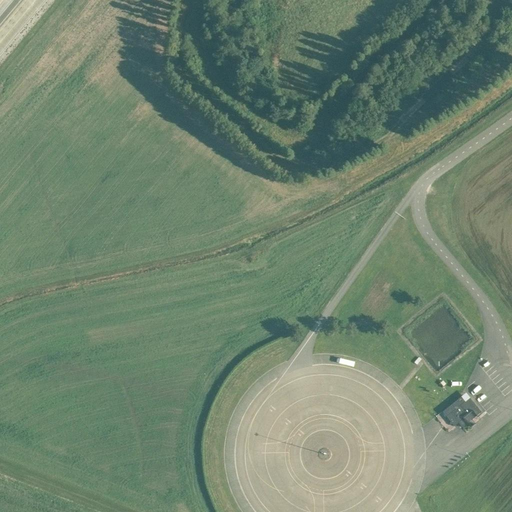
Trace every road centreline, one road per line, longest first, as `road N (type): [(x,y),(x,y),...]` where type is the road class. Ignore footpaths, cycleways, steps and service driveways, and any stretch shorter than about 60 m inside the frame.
road 1 (track): [(188,0),(178,35),(191,85),(266,154),(297,169),(323,167),(376,143),(456,102),(511,61)]
road 2 (track): [(205,0),(200,40),(211,69),(268,127),(288,136),(308,135),(331,119),(433,0)]
road 3 (track): [(376,143),(481,44),(502,0)]
